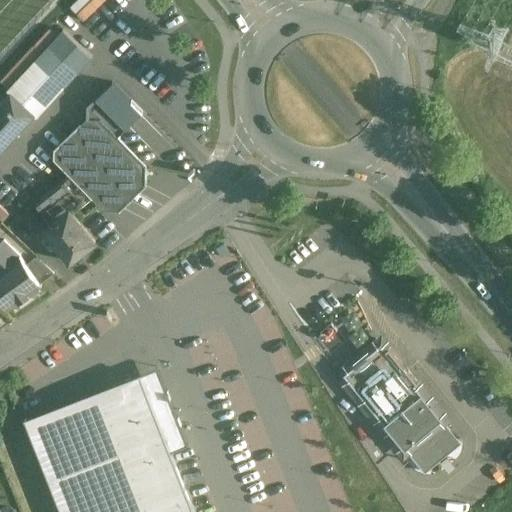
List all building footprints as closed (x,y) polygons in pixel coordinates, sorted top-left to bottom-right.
[(76,0),(70,6),(84,20),(105,0),(76,0)] [(63,29),(7,90),(10,92),(11,92),(35,113),(34,114),(36,116),(92,55),(63,29)] [(87,105),(88,122),(58,151),(58,162),(69,174),(64,179),(67,183),(66,184),(81,202),(90,195),(101,205),(117,205),(141,183),(141,166),(115,139),(143,112),(113,80),(87,105)] [(0,103),(0,135),(7,143),(34,114),(35,113),(11,92),(10,92),(0,103)] [(95,241),(71,210),(81,202),(66,184),(67,183),(64,179),(62,176),(59,179),(61,181),(40,197),(53,213),(47,218),(51,222),(44,227),(70,260),(95,241)] [(20,254),(4,239),(0,242),(0,296),(8,307),(30,292),(33,294),(40,289),(39,285),(41,284),(40,282),(54,272),(40,259),(29,267),(20,254)] [(382,346),(376,339),(371,343),(371,344),(353,358),(353,357),(344,365),(344,372),(345,374),(346,376),(344,378),(344,383),(363,407),(368,403),(425,472),(458,445),(458,439),(446,425),(445,426),(439,419),(441,418),(440,416),(442,414),(441,412),(442,411),(438,407),(437,408),(436,407),(433,409),(414,385),(417,382),(389,348),(385,351),(381,347),(382,346)] [(193,511),(169,453),(189,443),(159,367),(24,418),(61,511),(193,511)]
